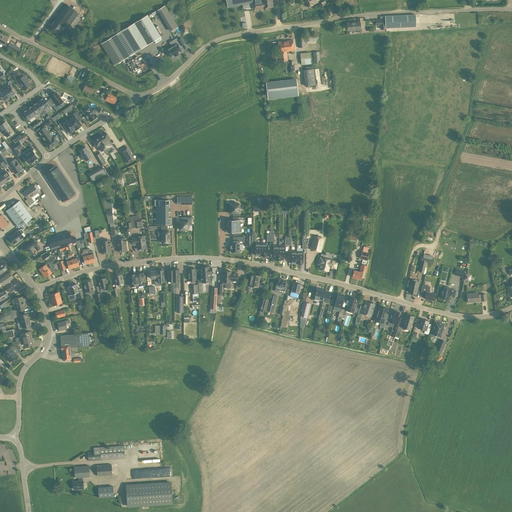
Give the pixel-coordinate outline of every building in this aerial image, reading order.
[(253,0),(254,2),(255,10),(263,8),(273,7),(272,0),(253,0)] [(304,0),(309,7),(320,1),(323,6),(324,5),(326,16),(334,15),(332,2),(326,3),(324,0),(304,0)] [(63,24),(63,25),(72,31),(82,16),(65,4),(54,18),(55,19),(63,24)] [(178,27),(165,5),(157,10),(170,32),(178,27)] [(416,27),(415,14),(385,16),(385,28),(386,28),(416,27)] [(147,15),(121,31),(128,42),(134,53),(161,37),(147,15)] [(385,28),(385,16),(380,16),(381,19),(376,19),(376,25),(381,25),(381,29),(386,29),(386,28),(385,28)] [(57,33),(63,25),(63,24),(55,19),(49,27),(57,33)] [(348,31),(361,30),(360,22),(347,23),(348,31)] [(182,35),(188,32),(185,26),(179,29),(182,35)] [(90,37),(87,32),(78,36),(81,42),(90,37)] [(111,37),(101,44),(114,65),(124,59),(111,37)] [(172,47),(166,50),(171,58),(174,56),(175,57),(179,54),(178,53),(181,51),(178,46),(180,45),(181,46),(185,44),(181,38),(178,40),(176,38),(169,42),(172,47)] [(294,51),(293,40),(278,41),(280,61),(287,60),(286,52),(294,51)] [(20,48),(10,43),(8,47),(18,52),(20,48)] [(162,44),(152,49),(159,63),(169,58),(162,44)] [(311,64),(310,52),(300,53),(301,65),(311,64)] [(316,85),(314,69),(303,70),(305,86),(316,85)] [(24,89),(30,85),(31,85),(24,75),(23,76),(19,70),(12,75),(17,83),(18,82),(24,90),(24,89)] [(13,89),(12,88),(15,86),(10,80),(8,82),(9,84),(3,88),(10,97),(11,97),(13,96),(13,95),(15,94),(12,89),(13,89)] [(266,83),(268,98),(298,95),(296,80),(266,83)] [(95,89),(86,85),(83,90),(92,94),(95,89)] [(0,97),(1,97),(2,97),(4,101),(7,99),(7,100),(9,98),(10,97),(3,88),(0,89),(0,97)] [(60,108),(58,105),(63,102),(59,97),(58,97),(55,92),(50,96),(51,97),(48,99),(49,100),(52,105),(56,111),(60,108)] [(108,94),(104,92),(101,98),(114,104),(117,98),(109,93),(108,94)] [(52,105),(49,100),(47,102),(43,97),(38,100),(44,109),(45,111),(52,105)] [(39,113),(44,109),(38,100),(33,104),(39,113)] [(39,113),(33,104),(28,107),(34,116),(39,113)] [(94,109),(94,110),(93,111),(90,107),(83,112),(90,122),(97,117),(95,113),(97,111),(99,113),(101,109),(95,106),(94,109)] [(29,120),(34,116),(28,107),(23,111),(29,120)] [(69,120),(75,129),(76,129),(80,127),(80,126),(81,125),(77,119),(80,117),(76,111),(71,114),(73,117),(69,120)] [(75,129),(69,120),(65,122),(63,120),(59,123),(63,129),(66,127),(70,133),(75,129)] [(13,132),(6,122),(0,125),(0,128),(1,131),(0,132),(3,135),(4,134),(6,137),(13,132)] [(42,137),(49,132),(45,126),(44,127),(38,131),(42,137)] [(53,137),(49,132),(42,137),(46,142),(53,137)] [(106,133),(100,137),(108,151),(111,149),(109,146),(112,145),(108,139),(109,139),(106,133)] [(53,137),(46,142),(45,143),(49,148),(58,142),(54,137),(53,137)] [(100,137),(93,141),(97,147),(98,146),(101,151),(104,150),(105,152),(108,151),(100,137)] [(23,146),(19,141),(10,148),(16,157),(21,154),(18,149),(23,146)] [(134,159),(127,146),(120,150),(127,163),(134,159)] [(27,164),(28,163),(29,165),(31,163),(32,163),(31,163),(32,164),(39,158),(38,158),(39,158),(36,153),(37,153),(32,147),(24,153),(26,156),(24,157),(23,157),(24,159),(23,160),(27,164)] [(86,147),(79,150),(85,161),(92,157),(86,147)] [(104,160),(99,152),(95,154),(100,162),(104,160)] [(0,154),(0,157),(3,161),(5,164),(8,162),(1,153),(0,154)] [(15,174),(16,173),(17,174),(21,171),(21,170),(22,169),(15,159),(8,164),(15,174)] [(62,201),(75,193),(58,167),(56,168),(54,166),(45,172),(47,174),(45,175),(62,201)] [(89,174),(93,181),(106,174),(102,166),(89,174)] [(1,170),(0,171),(0,173),(6,182),(12,178),(7,171),(3,173),(1,170)] [(29,187),(24,191),(29,198),(25,201),(30,208),(40,200),(41,199),(39,196),(37,198),(37,199),(34,201),(31,197),(38,192),(38,191),(40,190),(37,186),(35,187),(32,184),(29,187)] [(32,217),(19,200),(6,211),(19,227),(32,217)] [(231,210),(231,212),(239,212),(239,210),(240,210),(240,206),(239,206),(239,204),(237,204),(237,203),(233,203),(233,204),(231,204),(231,206),(230,206),(230,210),(231,210)] [(2,215),(0,216),(0,218),(5,226),(8,224),(2,215)] [(179,223),(179,227),(179,229),(182,229),(182,230),(186,230),(186,229),(188,229),(188,227),(189,227),(189,225),(192,225),(192,217),(181,217),(181,221),(179,221),(179,223)] [(161,231),(158,231),(158,236),(161,236),(161,243),(170,243),(170,231),(167,231),(167,226),(161,226),(161,231)] [(20,229),(10,236),(15,243),(25,236),(23,233),(25,231),(22,228),(20,229)] [(355,233),(351,232),(349,239),(357,241),(358,234),(355,233)] [(51,248),(60,245),(57,235),(47,238),(51,248)] [(144,240),(144,236),(136,237),(136,238),(132,238),(133,245),(137,244),(138,249),(140,249),(140,250),(141,251),(142,250),(143,250),(144,249),(146,248),(145,243),(146,243),(145,240),(144,240)] [(314,236),(311,249),(320,252),(324,239),(314,236)] [(122,237),(121,237),(120,237),(119,238),(119,239),(116,240),(118,252),(127,251),(126,241),(126,240),(125,238),(123,239),(123,238),(122,237)] [(233,241),(231,241),(231,252),(239,252),(239,242),(244,242),(244,237),(233,237),(233,241)] [(37,244),(33,239),(23,247),(27,251),(33,246),(36,250),(39,248),(36,245),(37,244)] [(106,239),(105,239),(104,239),(103,240),(103,241),(101,242),(102,254),(111,253),(110,243),(110,242),(110,241),(107,241),(107,240),(106,239)] [(360,258),(367,260),(369,253),(369,252),(370,248),(364,246),(362,252),(360,258)] [(49,252),(43,256),(46,261),(46,260),(48,262),(50,260),(51,261),(53,259),(51,257),(54,255),(51,251),(49,253),(49,252)] [(72,259),(71,257),(70,254),(67,254),(68,257),(66,258),(69,269),(74,267),(72,259)] [(422,261),(419,272),(424,273),(426,262),(432,263),(433,259),(432,259),(433,257),(424,255),(423,257),(422,257),(421,261),(422,261)] [(323,258),(320,257),(319,261),(322,262),(320,269),(322,269),(322,271),(323,271),(324,272),(325,271),(326,270),(328,271),(329,267),(336,268),(337,262),(330,260),(323,258)] [(45,264),(39,269),(42,273),(49,268),(51,267),(54,265),(52,263),(51,261),(50,260),(48,262),(45,264)] [(49,268),(42,273),(45,277),(52,273),(55,270),(54,268),(55,267),(54,265),(51,267),(49,268)] [(447,279),(450,267),(445,266),(441,277),(447,279)] [(198,280),(196,280),(195,268),(194,269),(193,268),(190,268),(189,269),(187,269),(188,281),(191,280),(192,285),(191,285),(192,294),(198,293),(199,293),(198,280)] [(363,272),(354,270),(352,277),(361,279),(363,272)] [(230,282),(231,273),(231,271),(223,271),(222,282),(231,283),(231,282),(230,282)] [(14,277),(10,272),(0,278),(0,282),(3,286),(4,284),(5,285),(5,286),(10,292),(21,284),(20,283),(20,282),(19,281),(19,280),(18,279),(17,279),(16,277),(16,278),(12,281),(11,279),(14,277)] [(137,286),(136,272),(132,273),(132,274),(128,275),(129,278),(128,278),(128,284),(130,284),(130,287),(132,286),(133,287),(134,288),(135,288),(136,288),(138,288),(137,286)] [(137,286),(138,288),(139,288),(139,287),(140,287),(141,287),(141,286),(142,286),(143,285),(145,285),(145,282),(146,282),(145,276),(144,276),(143,273),(139,273),(139,272),(136,272),(137,286)] [(231,273),(230,282),(231,282),(233,282),(233,281),(237,281),(236,289),(240,289),(241,280),(237,280),(237,273),(231,273)] [(472,275),(465,273),(464,280),(464,282),(468,283),(469,281),(470,281),(472,275)] [(124,283),(122,274),(114,276),(116,285),(117,285),(117,286),(120,285),(120,284),(124,283)] [(260,276),(252,274),(250,281),(249,286),(258,288),(260,276)] [(100,286),(97,286),(98,293),(100,301),(103,300),(101,291),(109,290),(106,277),(98,279),(100,286)] [(285,283),(285,281),(278,279),(275,291),(278,292),(279,289),(286,291),(288,284),(285,283)] [(92,280),(84,282),(86,292),(90,291),(91,294),(94,293),(93,287),(92,280)] [(411,280),(408,292),(416,294),(419,282),(411,280)] [(433,301),(435,294),(429,292),(430,287),(424,285),(425,282),(423,281),(421,293),(425,294),(424,298),(433,301)] [(291,291),(299,292),(301,284),(293,282),(291,291)] [(71,294),(67,295),(69,301),(76,298),(74,294),(78,293),(79,292),(79,289),(77,284),(73,285),(73,284),(68,285),(69,287),(68,287),(71,294)] [(451,288),(443,287),(442,290),(441,291),(441,292),(441,293),(441,294),(441,298),(448,300),(449,296),(451,295),(454,296),(456,290),(451,289),(451,288)] [(0,299),(0,300),(8,296),(5,289),(0,291),(0,299)] [(322,300),(325,291),(317,289),(315,295),(316,295),(315,299),(322,301),(322,300)] [(325,302),(328,302),(331,292),(325,291),(322,300),(322,301),(321,303),(324,304),(325,302)] [(62,303),(59,292),(50,294),(53,306),(62,303)] [(478,296),(478,293),(467,294),(468,302),(479,302),(479,299),(481,299),(482,301),(486,300),(485,294),(481,294),(481,296),(478,296)] [(270,297),(270,296),(270,295),(268,294),(266,299),(263,298),(260,310),(259,315),(264,316),(265,312),(266,312),(267,308),(270,297)] [(270,297),(267,310),(273,312),(276,295),(270,294),(270,296),(270,297)] [(342,314),(343,309),(342,309),(343,304),(344,295),(337,294),(333,310),(339,311),(338,318),(341,319),(341,317),(342,314)] [(14,298),(16,304),(27,301),(26,297),(23,298),(23,296),(14,298)] [(343,309),(342,314),(341,317),(344,318),(347,311),(353,313),(357,299),(351,297),(346,310),(344,309),(343,309)] [(10,306),(7,299),(1,304),(0,305),(2,308),(10,306)] [(28,306),(27,301),(16,304),(14,305),(15,310),(17,309),(18,311),(18,310),(26,308),(25,307),(28,306)] [(291,302),(290,323),(300,324),(301,303),(291,302)] [(356,318),(355,324),(358,326),(362,315),(365,316),(366,317),(366,316),(370,317),(369,319),(370,319),(374,304),(374,303),(371,302),(370,303),(366,302),(363,311),(359,310),(356,318)] [(310,305),(304,303),(302,310),(303,311),(302,314),(306,315),(307,315),(308,312),(310,305)] [(382,307),(380,306),(378,312),(377,314),(377,315),(375,320),(378,321),(378,322),(381,323),(380,326),(384,327),(387,318),(385,317),(388,308),(385,308),(385,307),(383,306),(382,307)] [(2,317),(5,316),(19,313),(18,310),(18,311),(17,309),(15,310),(3,313),(4,314),(0,315),(1,318),(2,317)] [(65,316),(64,310),(55,312),(57,318),(65,316)] [(398,326),(399,326),(401,320),(398,319),(400,312),(393,310),(392,311),(391,314),(390,319),(387,325),(392,327),(390,336),(395,337),(395,336),(398,326)] [(20,322),(29,319),(28,313),(20,315),(21,319),(20,319),(20,322)] [(406,314),(402,327),(399,326),(398,326),(395,336),(399,337),(401,331),(402,328),(410,330),(414,317),(406,314)] [(418,329),(425,331),(424,333),(428,335),(431,324),(428,323),(429,321),(425,320),(425,319),(422,318),(422,319),(421,319),(418,329)] [(31,326),(29,319),(20,322),(21,324),(22,324),(23,328),(31,326)] [(71,325),(69,320),(57,323),(59,331),(67,328),(69,328),(69,325),(71,325)] [(444,328),(443,328),(444,323),(435,321),(431,334),(441,337),(442,332),(443,333),(444,328)] [(17,337),(18,341),(32,337),(30,331),(21,333),(22,336),(17,337)] [(63,354),(72,353),(72,349),(70,349),(70,348),(79,347),(89,346),(88,332),(60,335),(62,345),(61,345),(62,350),(63,354)] [(32,337),(18,341),(19,344),(24,343),(25,346),(25,347),(26,348),(29,347),(29,346),(29,345),(33,344),(32,337)] [(445,341),(440,339),(435,352),(441,354),(445,341)] [(21,347),(16,341),(12,343),(18,350),(21,347)] [(15,348),(13,345),(3,354),(9,362),(17,355),(13,350),(15,348)] [(125,458),(124,445),(93,447),(93,451),(88,452),(88,461),(125,458)] [(112,475),(112,464),(97,465),(97,476),(112,475)] [(75,477),(79,477),(82,477),(83,477),(90,477),(89,466),(75,467),(75,477)] [(83,480),(82,477),(79,477),(79,481),(73,481),(74,489),(84,488),(83,480)] [(125,484),(127,507),(172,504),(171,481),(125,484)] [(114,496),(113,486),(98,487),(99,498),(114,496)]
